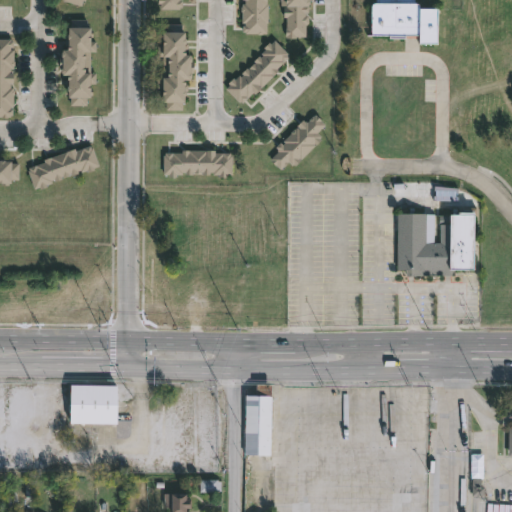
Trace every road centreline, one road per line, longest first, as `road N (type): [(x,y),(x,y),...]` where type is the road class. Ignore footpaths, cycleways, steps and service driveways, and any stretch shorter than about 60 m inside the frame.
road 1 (secondary): [(511,343),(128,338)]
road 2 (secondary): [(141,364),(511,368)]
road 3 (tertiary): [(130,0),(128,338)]
road 4 (residential): [(511,209),(455,169),(352,166)]
road 5 (residential): [(235,511),(235,342)]
road 6 (secondary): [(128,338),(0,336)]
road 7 (secondary): [(0,361),(128,363)]
